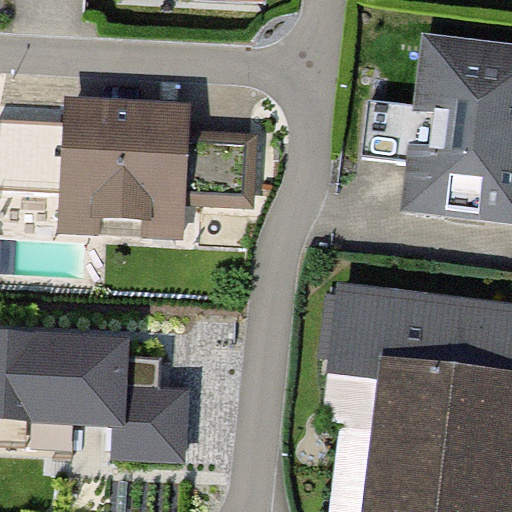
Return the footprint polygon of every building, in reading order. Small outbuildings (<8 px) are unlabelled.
[(511,48),(428,39),(409,218),(511,228),(511,48)] [(185,139),(186,119),(72,113),(67,204),(100,206),(99,220),(146,223),(147,208),(182,210),(182,204),(252,208),(256,144),(185,139)] [(386,364),(511,378),(511,311),(341,292),(331,382),(383,388),(386,364)] [(124,350),(0,343),(0,422),(117,429),(115,461),(184,465),(188,398),(151,396),(153,363),(123,362),(124,350)] [(511,511),(511,378),(386,364),(383,388),(369,511),(511,511)]
